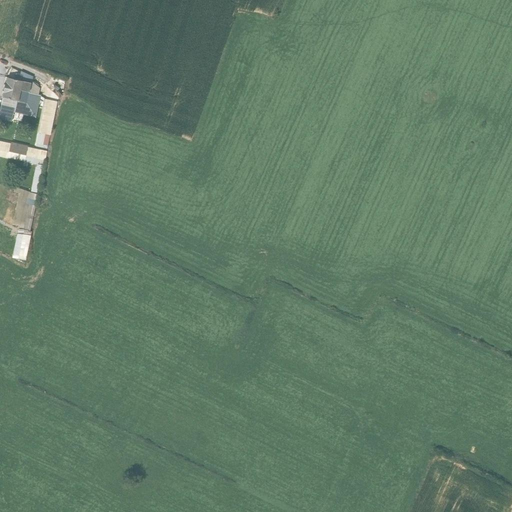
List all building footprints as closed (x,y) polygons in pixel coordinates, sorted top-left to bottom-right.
[(18,99),(2,95),(1,103),(0,106),(0,116),(11,119),(13,111),(14,109),(33,113),(33,112),(35,113),(39,93),(38,93),(30,90),(32,81),(15,74),(15,77),(23,79),(18,99)] [(23,79),(15,77),(6,75),(2,95),(18,99),(23,79)] [(37,130),(35,141),(48,144),(50,133),(57,100),(44,97),(37,130)] [(0,138),(0,154),(43,164),(47,149),(0,138)] [(35,165),(31,189),(37,190),(41,166),(35,165)] [(27,196),(36,198),(37,192),(29,190),(27,196)] [(36,198),(27,196),(26,201),(17,199),(13,222),(20,224),(18,228),(23,229),(29,202),(35,203),(36,198)] [(17,233),(30,236),(31,233),(30,232),(35,203),(29,202),(23,229),(18,228),(17,233)] [(30,236),(17,233),(12,258),(25,261),(30,236)]
